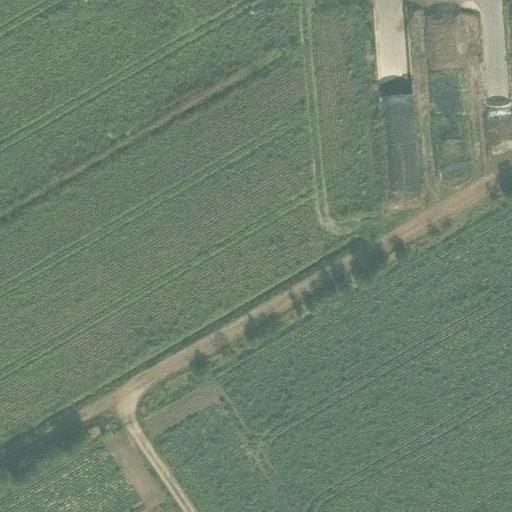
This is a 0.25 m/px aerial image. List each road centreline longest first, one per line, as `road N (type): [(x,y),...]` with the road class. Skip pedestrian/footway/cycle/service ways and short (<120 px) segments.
road 1 (track): [(511,174),(0,466)]
road 2 (track): [(190,511),(116,399)]
